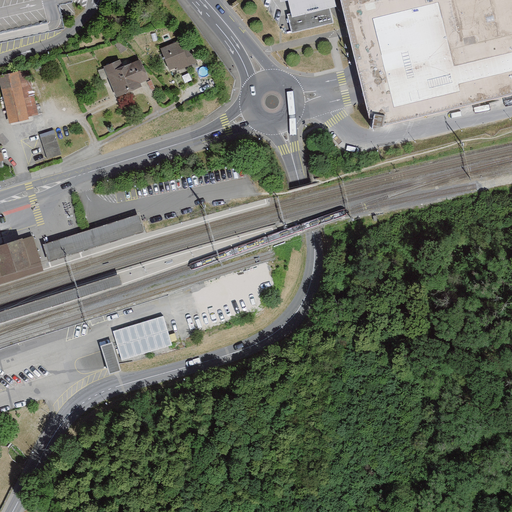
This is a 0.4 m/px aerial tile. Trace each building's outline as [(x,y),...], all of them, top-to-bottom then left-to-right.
[(367,109),(386,125),(511,95),(511,0),(341,0),(362,87),(367,109)] [(333,4),(295,14),(298,25),(336,15),(333,4)] [(179,41),(159,50),(169,71),(175,68),(177,72),(197,63),(190,48),(183,51),(179,41)] [(119,63),(97,72),(102,82),(106,80),(115,102),(143,90),(141,85),(149,81),(140,61),(121,69),(119,63)] [(0,78),(0,83),(8,124),(38,118),(29,73),(0,78)] [(54,136),(39,139),(44,160),(59,156),(54,136)] [(146,231),(140,210),(41,242),(48,262),(81,252),(146,231)] [(41,262),(33,238),(0,248),(0,278),(5,277),(4,274),(41,262)] [(0,308),(0,322),(124,283),(120,270),(0,308)] [(114,329),(122,359),(173,345),(164,315),(114,329)] [(124,372),(115,341),(109,343),(100,346),(110,376),(119,373),(124,372)]
